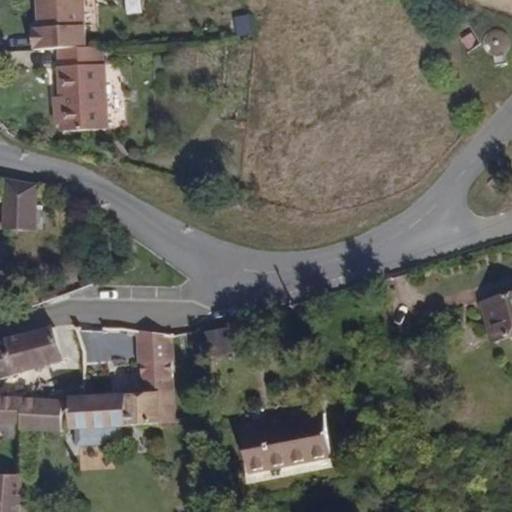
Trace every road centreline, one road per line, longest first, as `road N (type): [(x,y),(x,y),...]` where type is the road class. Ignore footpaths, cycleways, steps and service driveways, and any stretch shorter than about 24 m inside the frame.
road 1 (unclassified): [(244,272),(62,174),(0,161)]
road 2 (residential): [(0,330),(51,313),(186,314),(219,299),(244,272)]
road 3 (unclassified): [(244,272),(300,271),(351,258),(411,226)]
road 4 (unclassified): [(411,226),(511,112)]
